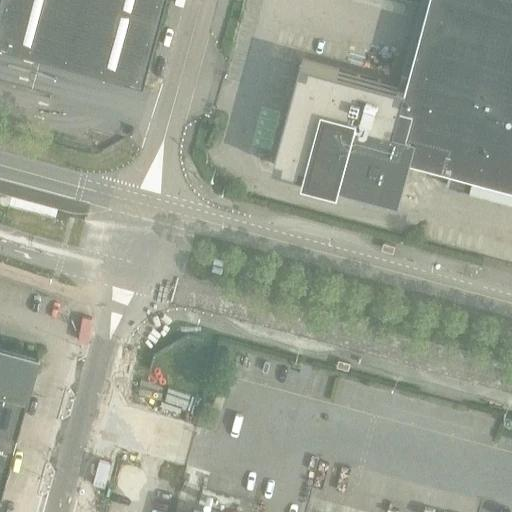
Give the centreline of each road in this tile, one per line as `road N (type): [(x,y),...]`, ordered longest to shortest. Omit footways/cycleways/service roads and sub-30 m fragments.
road 1 (secondary): [(125,271),(511,374)]
road 2 (secondary): [(511,308),(144,209)]
road 3 (unclassified): [(59,511),(125,271)]
road 4 (unclassified): [(144,209),(208,0)]
road 5 (secondary): [(144,209),(0,169)]
road 6 (secondary): [(0,236),(125,271)]
